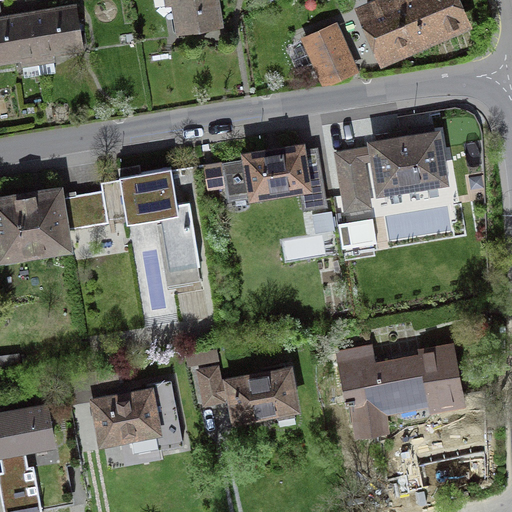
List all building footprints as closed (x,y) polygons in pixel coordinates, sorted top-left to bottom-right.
[(216,0),(173,0),(178,33),(221,26),(216,0)] [(395,0),(366,12),(385,56),(462,23),(452,0),(395,0)] [(30,13),(37,55),(82,48),(75,6),(41,12),(30,13)] [(0,18),(0,61),(37,55),(30,13),(19,15),(0,18)] [(334,25),(306,37),(326,83),(354,71),(344,48),(334,25)] [(337,153),(346,210),(370,206),(363,162),(376,160),(381,189),(443,179),(436,134),(403,139),(401,130),(388,133),(389,137),(389,142),(373,144),(374,147),(337,153)] [(224,167),(221,167),(223,179),(226,178),(229,196),(253,192),(253,195),(305,186),(308,208),(325,205),(317,153),(302,156),(300,147),(274,151),(247,155),(247,159),(224,162),(224,167)] [(224,167),(224,162),(202,166),(204,182),(223,179),(221,167),(224,167)] [(172,171),(171,167),(132,173),(119,175),(120,179),(126,216),(127,222),(160,216),(169,269),(200,264),(190,201),(177,203),(172,171)] [(101,182),(102,190),(89,192),(76,194),(81,227),(109,222),(108,219),(126,216),(120,179),(101,182)] [(35,195),(0,200),(0,243),(1,250),(42,243),(43,250),(67,246),(64,229),(81,227),(76,194),(59,197),(57,191),(44,194),(43,191),(39,192),(35,193),(35,195)] [(372,347),(337,353),(346,398),(345,398),(346,402),(353,401),(358,435),(386,432),(383,409),(428,401),(430,409),(464,403),(457,364),(453,344),(419,351),(420,356),(398,360),(375,364),(372,347)] [(216,348),(186,354),(189,366),(219,360),(216,348)] [(18,354),(0,355),(0,374),(20,372),(18,354)] [(216,367),(199,371),(205,402),(223,399),(221,389),(230,387),(231,390),(236,417),(295,406),(288,369),(219,382),(216,367)] [(92,373),(65,378),(70,405),(96,400),(98,411),(103,439),(131,434),(134,452),(183,443),(171,380),(147,384),(148,391),(97,400),(92,373)] [(51,431),(46,405),(19,410),(0,413),(0,451),(53,442),(51,431)] [(74,427),(51,431),(53,442),(0,451),(0,456),(3,470),(0,470),(0,487),(4,511),(16,511),(69,502),(61,459),(80,455),(74,427)]
